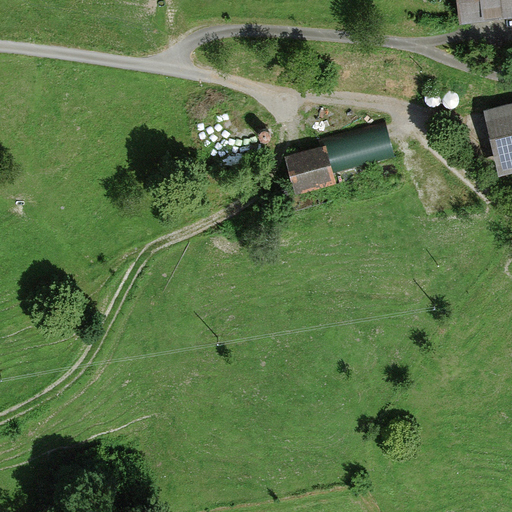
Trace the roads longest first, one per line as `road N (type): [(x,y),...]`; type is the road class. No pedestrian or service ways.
road 1 (track): [(0,45),(241,83),(273,102),(284,128),(275,163),(252,195),(152,248),(84,361),(43,398),(0,418)]
road 2 (track): [(162,67),(196,38),(246,30),(409,44),(511,75)]
